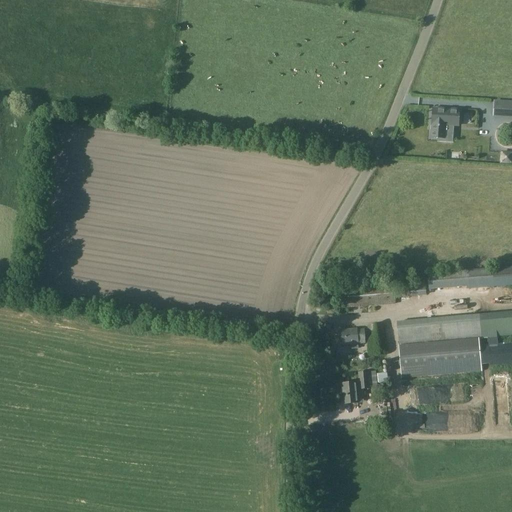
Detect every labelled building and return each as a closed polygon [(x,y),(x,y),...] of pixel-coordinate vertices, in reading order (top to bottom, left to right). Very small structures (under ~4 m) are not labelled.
[(511,103),(494,102),(494,114),(511,115),(511,103)] [(432,109),(432,116),(431,124),(432,125),(431,138),(437,138),(437,139),(445,140),(446,126),(447,126),(447,125),(458,126),(459,111),(432,109)] [(428,293),(511,286),(511,267),(427,274),(428,293)] [(415,297),(415,287),(414,282),(346,288),(348,309),(395,305),(395,299),(415,297)] [(422,343),(420,321),(397,323),(399,345),(422,343)] [(367,326),(370,354),(386,353),(383,324),(367,326)] [(357,348),(357,345),(364,344),(363,330),(357,331),(357,329),(341,331),(342,346),(351,345),(351,349),(357,348)] [(402,379),(482,372),(479,339),(399,346),(402,379)] [(358,383),(356,383),(342,384),(343,404),(358,403),(357,390),(369,389),(368,372),(358,373),(358,383)]
